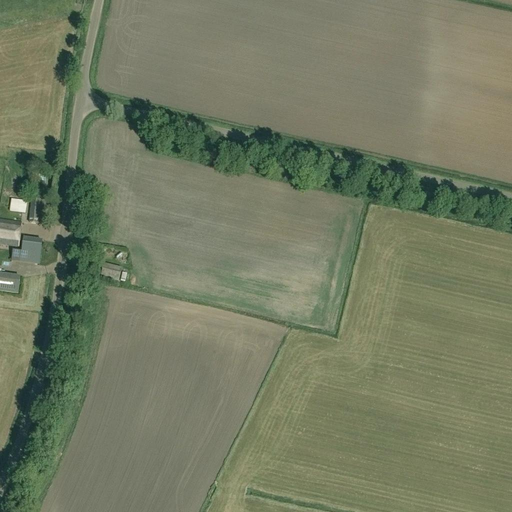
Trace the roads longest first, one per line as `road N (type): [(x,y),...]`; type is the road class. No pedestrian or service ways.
road 1 (unclassified): [(511,196),(81,100)]
road 2 (unclassified): [(0,490),(38,404),(59,311),(81,100)]
